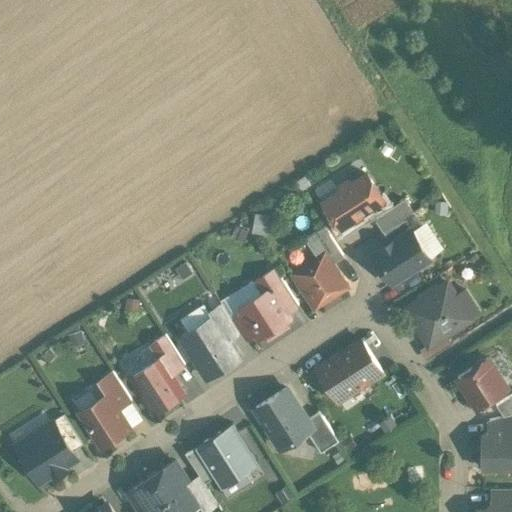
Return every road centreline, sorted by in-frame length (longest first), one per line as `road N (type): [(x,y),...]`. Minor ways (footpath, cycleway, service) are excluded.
road 1 (residential): [(455,511),(451,420),(392,328),(362,311),(48,511)]
road 2 (track): [(511,285),(326,0)]
